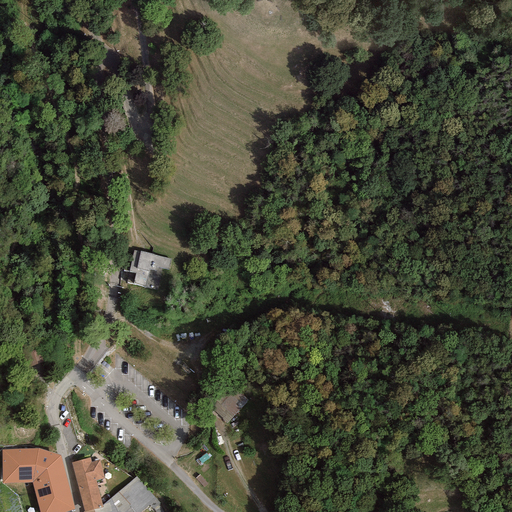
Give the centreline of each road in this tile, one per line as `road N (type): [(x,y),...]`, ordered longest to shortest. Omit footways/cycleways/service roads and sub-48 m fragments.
road 1 (track): [(76,371),(83,264),(53,91),(24,0)]
road 2 (track): [(0,127),(11,155),(17,225),(4,289),(32,373),(54,398)]
road 3 (track): [(511,490),(503,469),(511,336)]
road 4 (residential): [(61,385),(53,418),(78,511)]
